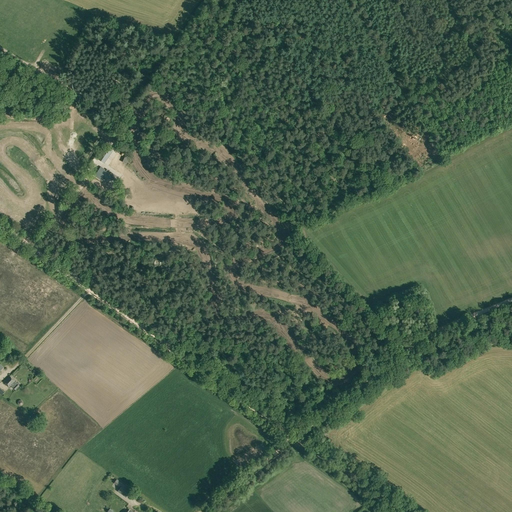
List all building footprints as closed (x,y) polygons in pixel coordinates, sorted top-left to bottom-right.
[(104,163),(112,151),(106,146),(97,158),(104,163)] [(122,162),(126,164),(130,156),(126,154),(122,162)] [(104,180),(108,183),(113,176),(118,179),(123,171),(118,168),(114,175),(109,171),(108,172),(101,167),(95,176),(103,181),(104,180)] [(11,385),(15,390),(19,386),(10,376),(4,382),(9,387),(11,385)] [(118,491),(126,497),(131,490),(117,480),(114,483),(121,488),(118,491)]
